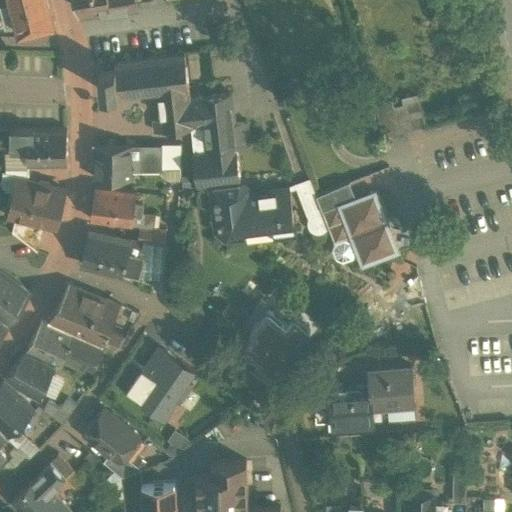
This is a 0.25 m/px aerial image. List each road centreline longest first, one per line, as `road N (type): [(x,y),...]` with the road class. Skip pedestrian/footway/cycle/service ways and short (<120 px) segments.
road 1 (residential): [(304,511),(279,415),(150,307)]
road 2 (residential): [(58,265),(80,178),(71,28)]
road 3 (residential): [(150,307),(82,409),(2,494)]
road 4 (residential): [(71,28),(237,7)]
